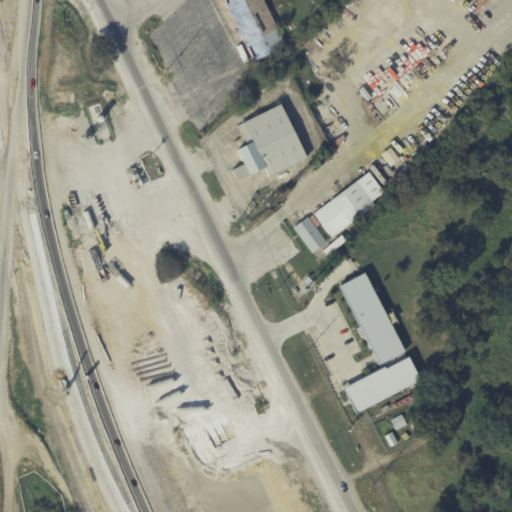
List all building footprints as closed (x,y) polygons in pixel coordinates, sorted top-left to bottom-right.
[(263,0),(286,45),(254,61),(239,32),(234,35),(233,32),(238,29),(223,0),(263,0)] [(279,104),(306,158),(269,176),(265,167),(236,181),(231,170),(243,164),(236,150),(247,144),(238,125),(279,104)] [(398,158),(389,146),(380,153),(389,165),(398,158)] [(366,194),(375,205),(331,237),(313,213),(356,181),(366,194)] [(325,242),(326,243),(312,254),(292,228),(307,217),(325,242)] [(416,383),(366,271),(339,283),(378,369),(342,385),(353,411),(416,383)]
